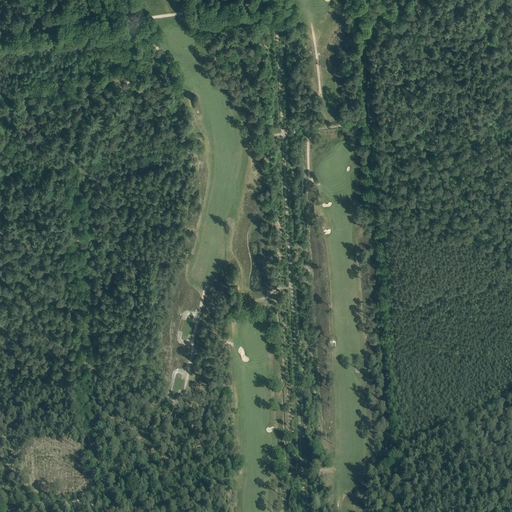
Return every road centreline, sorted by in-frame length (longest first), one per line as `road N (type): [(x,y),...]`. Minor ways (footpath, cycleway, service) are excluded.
road 1 (track): [(369,124),(398,511)]
road 2 (track): [(0,38),(183,13)]
road 3 (track): [(363,0),(369,124)]
